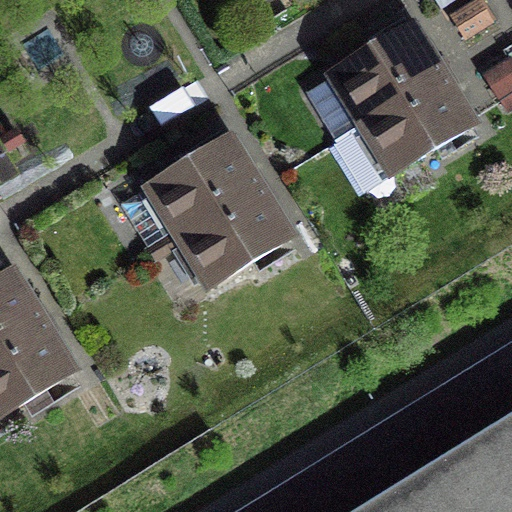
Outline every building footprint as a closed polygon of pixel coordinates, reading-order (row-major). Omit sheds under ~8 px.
[(306,94),(335,142),(443,76),(412,26),(331,75),(333,78),(306,94)] [(443,76),(335,142),(366,193),(474,126),(443,76)] [(148,188),(179,239),(260,189),(229,139),(148,188)] [(291,239),(260,189),(179,239),(210,289),(291,239)] [(0,279),(0,348),(43,322),(12,272),(0,279)] [(0,418),(74,373),(43,322),(0,348),(0,418)] [(511,511),(511,347),(244,511),(511,511)]
